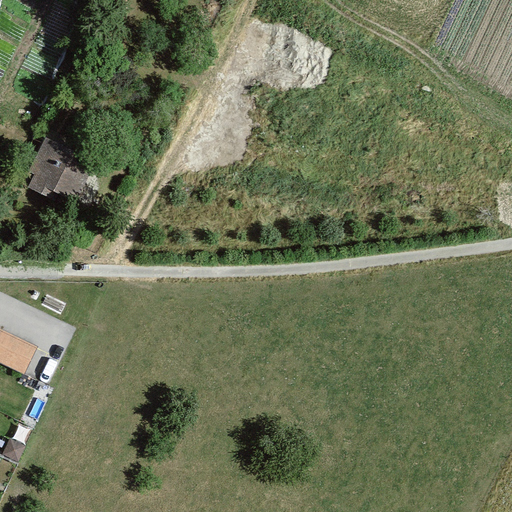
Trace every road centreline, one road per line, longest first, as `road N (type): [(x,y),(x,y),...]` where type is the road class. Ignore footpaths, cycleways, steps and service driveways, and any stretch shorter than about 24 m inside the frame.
road 1 (track): [(511,246),(367,263),(66,272)]
road 2 (track): [(112,275),(254,0)]
